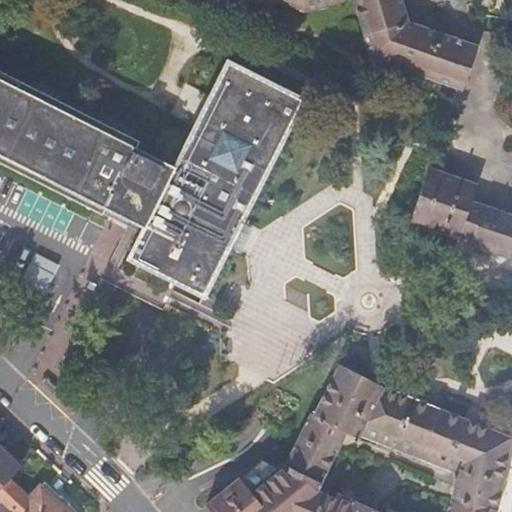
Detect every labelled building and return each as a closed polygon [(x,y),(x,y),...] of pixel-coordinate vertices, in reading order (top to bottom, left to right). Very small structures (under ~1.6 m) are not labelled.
[(254,0),(274,7),(276,1),(306,11),(340,1),(343,0),(354,0),(355,4),(371,57),(464,89),(479,45),(408,21),(407,15),(402,0),(254,0)] [(0,163),(101,214),(106,205),(126,215),(143,223),(126,258),(204,297),(229,248),(238,229),(242,221),(305,98),(226,59),(172,166),(135,148),(139,140),(0,69),(0,163)] [(479,183),(428,165),(409,221),(459,238),(471,243),(470,244),(511,259),(511,212),(484,203),(473,199),(479,183)] [(44,274),(38,271),(30,286),(36,289),(44,274)] [(451,500),(496,510),(509,435),(430,404),(429,406),(382,387),(383,385),(338,363),(313,412),(346,430),(356,436),(358,433),(456,472),(451,500)] [(313,412),(311,411),(295,443),(285,464),(320,482),(346,430),(313,412)] [(0,487),(8,479),(20,466),(0,447),(0,487)] [(320,482),(285,464),(283,463),(278,466),(261,459),(204,505),(209,511),(495,511),(496,510),(451,500),(446,511),(378,511),(337,492),(334,498),(316,489),(320,482)] [(27,498),(8,479),(0,487),(0,500),(5,505),(12,511),(68,511),(39,485),(27,498)]
